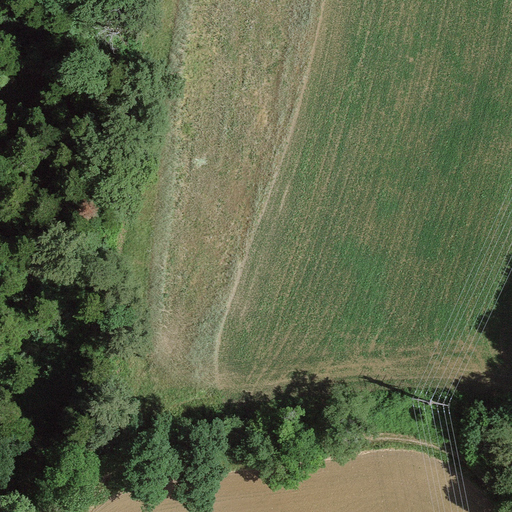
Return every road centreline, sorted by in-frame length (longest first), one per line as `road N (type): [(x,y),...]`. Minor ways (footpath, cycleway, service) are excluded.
road 1 (track): [(54,511),(56,501),(198,459),(358,433),(410,434)]
road 2 (track): [(511,508),(481,467),(410,434)]
